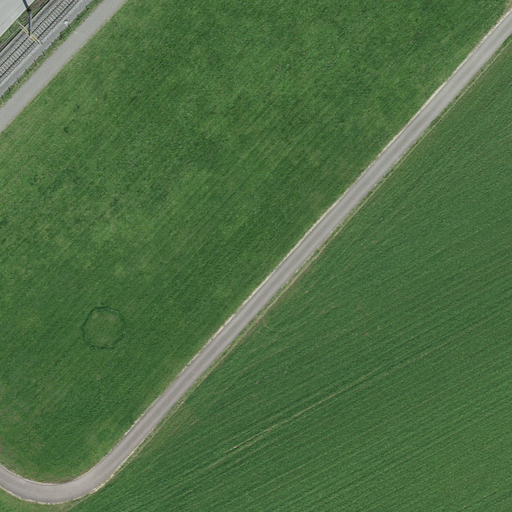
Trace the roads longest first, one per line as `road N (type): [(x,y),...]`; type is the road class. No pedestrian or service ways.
road 1 (track): [(511,26),(115,459),(88,482),(49,493),(0,473)]
road 2 (track): [(121,0),(0,124)]
